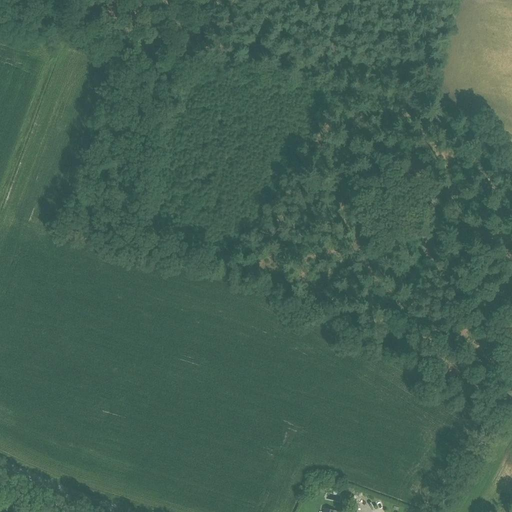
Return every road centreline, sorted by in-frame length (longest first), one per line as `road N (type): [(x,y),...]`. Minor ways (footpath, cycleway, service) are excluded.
road 1 (track): [(436,511),(511,385)]
road 2 (tertiary): [(125,511),(0,463)]
